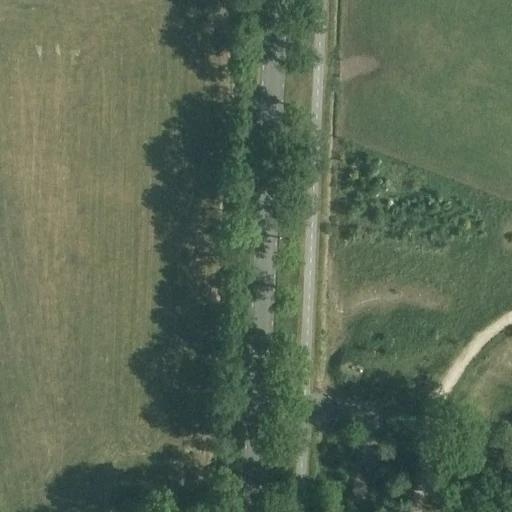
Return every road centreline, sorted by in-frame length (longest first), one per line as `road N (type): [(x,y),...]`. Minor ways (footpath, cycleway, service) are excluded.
road 1 (secondary): [(254,511),(277,0)]
road 2 (track): [(412,511),(423,430),(451,369),(511,320)]
